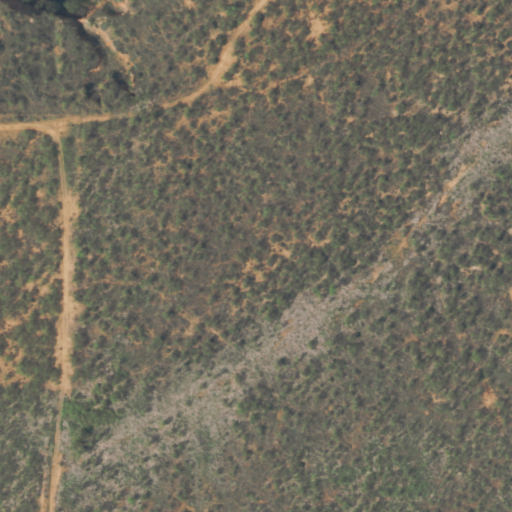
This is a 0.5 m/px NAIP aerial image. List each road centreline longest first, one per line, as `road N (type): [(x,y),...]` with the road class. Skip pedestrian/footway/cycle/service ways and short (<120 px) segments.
road 1 (residential): [(46,161),(61,289),(58,511)]
road 2 (residential): [(0,157),(46,161),(188,90),(300,0)]
